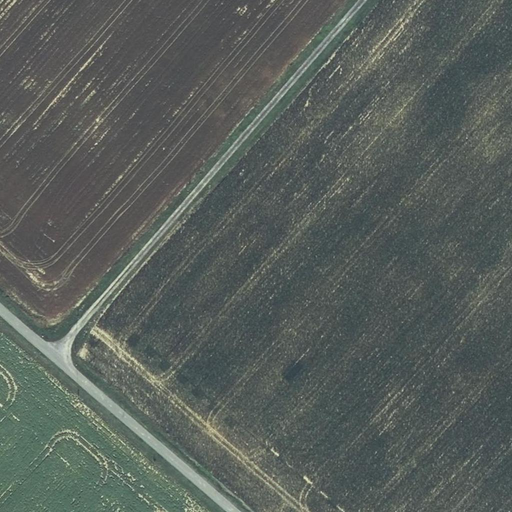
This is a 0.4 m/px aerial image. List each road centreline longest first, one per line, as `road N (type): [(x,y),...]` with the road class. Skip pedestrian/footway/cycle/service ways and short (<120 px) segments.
road 1 (unclassified): [(361,0),(52,356)]
road 2 (tertiary): [(232,511),(52,356)]
